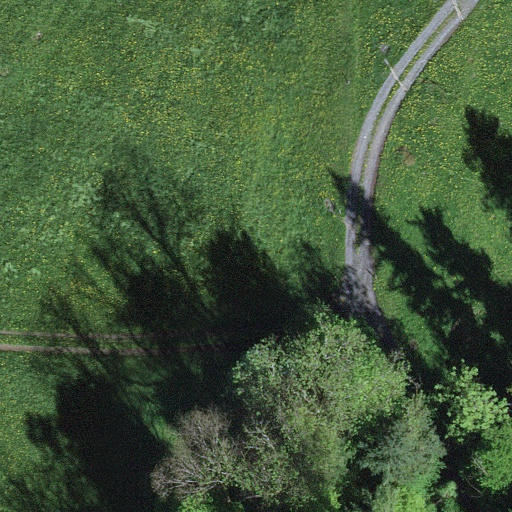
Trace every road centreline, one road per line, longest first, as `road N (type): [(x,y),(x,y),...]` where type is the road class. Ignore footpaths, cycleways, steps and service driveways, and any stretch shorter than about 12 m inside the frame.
road 1 (track): [(481,511),(469,478),(358,311),(352,218),(380,133),(480,0)]
road 2 (track): [(358,311),(218,337),(0,339)]
